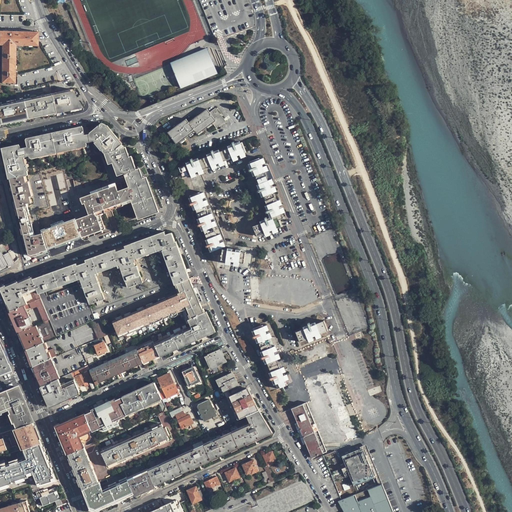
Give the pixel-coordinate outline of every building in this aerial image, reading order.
[(75,30),(62,0),(54,0),(68,33),(75,30)] [(39,31),(32,31),(32,33),(3,32),(3,31),(0,30),(0,41),(5,42),(5,75),(3,75),(3,81),(14,81),(14,77),(16,77),(16,67),(14,67),(14,60),(16,60),(17,49),(15,49),(15,42),(22,42),(22,44),(29,44),(29,43),(33,43),(33,44),(38,44),(39,31)] [(182,87),(218,72),(208,47),(171,62),(182,87)] [(34,93),(37,93),(36,87),(22,90),(23,94),(25,102),(27,108),(35,106),(34,99),(35,98),(34,93)] [(58,108),(59,110),(78,106),(76,95),(75,95),(74,92),(73,93),(72,89),(52,93),(55,109),(58,108)] [(21,94),(23,94),(22,90),(8,93),(9,97),(12,96),(14,108),(24,106),(21,94)] [(0,105),(8,104),(10,103),(9,97),(8,93),(0,94),(0,105)] [(214,122),(215,124),(222,119),(219,115),(220,114),(216,108),(210,112),(208,108),(189,122),(187,118),(168,132),(176,143),(195,130),(198,133),(214,122)] [(221,114),(220,114),(219,115),(222,119),(215,124),(217,127),(226,121),(221,114)] [(4,150),(10,178),(25,175),(28,174),(24,156),(30,155),(31,157),(87,145),(86,142),(95,140),(105,152),(107,152),(124,147),(107,126),(105,127),(102,123),(90,132),(91,134),(89,134),(88,127),(84,128),(83,126),(27,138),(28,147),(21,148),(20,146),(16,147),(16,146),(8,148),(8,149),(4,150)] [(201,193),(205,191),(208,190),(200,170),(246,151),(242,142),(179,167),(183,177),(188,175),(196,193),(190,196),(214,255),(218,254),(222,254),(222,259),(245,262),(246,251),(222,248),(221,247),(222,247),(201,193)] [(127,182),(133,199),(140,216),(157,210),(146,180),(144,178),(142,178),(139,169),(135,170),(130,156),(128,157),(124,147),(107,152),(111,163),(113,163),(118,176),(124,174),(127,182)] [(279,219),(284,217),(260,157),(250,161),(273,218),(253,226),(257,235),(282,225),(279,219)] [(27,182),(25,175),(10,178),(29,251),(34,254),(37,253),(37,252),(41,252),(41,251),(48,249),(44,236),(43,232),(35,234),(27,203),(31,202),(30,196),(32,195),(29,181),(27,182)] [(90,214),(77,219),(83,237),(103,230),(97,212),(133,199),(127,182),(121,185),(120,183),(116,185),(92,194),(84,196),(90,214)] [(132,202),(138,217),(140,216),(133,199),(97,212),(103,230),(106,228),(101,214),(123,206),(123,205),(132,202)] [(63,222),(50,226),(53,238),(67,234),(63,222)] [(163,250),(173,277),(188,271),(177,241),(175,241),(172,233),(171,232),(166,234),(165,231),(33,279),(39,293),(81,278),(90,303),(105,298),(96,273),(120,264),(128,286),(143,281),(137,265),(135,265),(134,261),(136,261),(135,259),(164,248),(164,250),(163,250)] [(0,268),(9,264),(10,266),(14,264),(8,252),(3,255),(0,248),(0,268)] [(188,271),(173,277),(175,284),(190,278),(188,271)] [(19,282),(18,281),(15,282),(6,286),(6,285),(5,285),(1,287),(11,311),(41,298),(39,293),(33,279),(32,277),(31,277),(19,282)] [(192,281),(191,277),(190,278),(175,284),(178,290),(193,283),(192,281)] [(255,283),(235,281),(234,291),(251,294),(251,298),(293,305),(294,303),(296,304),(297,305),(315,297),(311,288),(296,294),(255,289),(255,283)] [(187,312),(202,306),(201,302),(194,287),(193,283),(178,290),(179,292),(120,319),(122,322),(117,325),(121,335),(125,333),(126,335),(130,334),(131,333),(135,331),(136,331),(140,329),(139,327),(146,324),(147,326),(151,324),(152,323),(156,321),(157,321),(161,320),(160,318),(167,314),(168,316),(172,315),(173,314),(177,312),(179,312),(182,310),(181,308),(185,306),(186,309),(187,312)] [(196,287),(194,287),(201,302),(202,301),(203,299),(198,288),(196,287)] [(38,305),(45,321),(50,319),(41,298),(11,311),(20,332),(22,331),(33,327),(31,323),(32,322),(26,308),(29,307),(30,308),(38,305)] [(187,312),(190,318),(205,312),(206,311),(204,307),(203,308),(202,306),(187,312)] [(208,318),(205,312),(190,318),(189,319),(193,328),(156,345),(160,355),(164,353),(164,352),(172,348),(173,349),(185,344),(184,342),(192,339),(194,340),(197,338),(197,337),(200,335),(201,336),(213,330),(212,327),(213,326),(209,318),(208,318)] [(92,320),(99,338),(107,335),(99,317),(92,320)] [(300,341),(329,330),(324,320),(297,331),(300,341)] [(254,328),(278,388),(285,385),(288,384),(284,375),(264,324),(254,328)] [(27,344),(29,348),(44,341),(37,325),(33,327),(22,331),(23,335),(21,336),(25,345),(27,344)] [(48,350),(44,341),(29,348),(27,349),(33,365),(34,366),(36,364),(51,358),(57,355),(54,348),(48,350)] [(99,354),(108,350),(105,341),(95,345),(99,354)] [(149,360),(160,355),(156,345),(154,341),(138,348),(144,361),(148,359),(149,360)] [(313,345),(315,352),(327,348),(325,341),(313,345)] [(0,373),(11,369),(8,362),(7,363),(0,344),(0,373)] [(138,348),(90,369),(96,384),(144,363),(144,361),(138,348)] [(223,355),(222,354),(220,349),(209,354),(209,356),(207,357),(209,362),(210,362),(213,367),(219,365),(218,363),(226,360),(224,355),(223,355)] [(34,366),(42,386),(60,378),(51,358),(36,364),(34,366)] [(194,366),(183,371),(190,385),(201,381),(194,366)] [(87,369),(86,367),(75,372),(77,375),(76,376),(80,385),(85,383),(85,382),(88,381),(92,379),(87,369)] [(309,370),(307,370),(308,372),(307,372),(308,374),(299,378),(303,387),(324,379),(325,382),(323,383),(323,384),(322,385),(323,385),(323,386),(324,386),(332,405),(330,406),(331,407),(332,407),(333,408),(335,407),(342,424),(339,425),(340,426),(339,427),(339,428),(340,428),(341,429),(342,429),(343,433),(345,432),(349,441),(358,437),(332,374),(324,377),(321,369),(312,373),(311,371),(310,371),(309,370)] [(58,401),(80,391),(72,372),(60,378),(42,386),(50,405),(58,401)] [(239,385),(232,372),(218,379),(224,392),(239,385)] [(168,397),(177,393),(179,392),(170,373),(159,378),(168,397)] [(138,392),(124,398),(125,402),(122,403),(126,412),(137,407),(138,408),(151,402),(151,401),(157,398),(163,412),(168,410),(160,393),(159,390),(156,384),(142,390),(141,388),(137,390),(138,392)] [(258,410),(248,388),(230,395),(241,418),(248,415),(258,410)] [(11,389),(0,393),(0,414),(9,411),(13,421),(29,416),(20,392),(17,394),(15,389),(12,391),(11,389)] [(123,397),(86,414),(92,428),(103,424),(104,428),(106,431),(119,425),(118,422),(117,420),(118,420),(117,417),(127,413),(126,412),(122,403),(125,402),(124,398),(123,397)] [(210,399),(199,404),(199,407),(205,420),(214,416),(214,418),(217,416),(216,415),(217,414),(210,399)] [(312,457),(327,451),(307,402),(292,408),(312,457)] [(252,423),(207,443),(213,457),(218,454),(219,456),(232,450),(231,448),(246,441),(247,443),(260,437),(259,435),(270,431),(266,422),(265,422),(261,414),(260,414),(258,410),(248,415),(252,423)] [(184,423),(186,427),(194,423),(190,413),(187,415),(184,411),(176,414),(181,425),(184,423)] [(120,418),(128,415),(127,413),(117,417),(118,420),(117,420),(118,422),(120,418)] [(86,414),(57,426),(68,453),(69,454),(84,447),(79,438),(80,434),(92,428),(86,414)] [(15,428),(32,423),(29,416),(13,421),(15,428)] [(14,428),(20,443),(26,441),(27,444),(39,439),(33,422),(32,423),(15,428),(14,428)] [(138,436),(138,435),(128,440),(128,441),(122,444),(121,443),(102,451),(104,455),(102,455),(105,463),(107,462),(109,466),(128,458),(128,457),(134,454),(134,455),(144,451),(144,449),(150,446),(151,448),(169,439),(168,435),(170,434),(166,426),(164,427),(162,424),(144,432),(145,434),(138,436)] [(21,446),(23,449),(41,443),(39,439),(27,444),(21,446)] [(207,443),(204,445),(210,458),(213,457),(207,443)] [(150,460),(148,466),(149,469),(155,482),(162,479),(163,481),(176,475),(175,473),(191,467),(191,468),(204,462),(203,461),(210,458),(204,445),(161,464),(157,457),(150,460)] [(37,457),(34,447),(20,452),(23,462),(37,457)] [(99,481),(85,447),(84,447),(69,454),(83,488),(94,484),(96,483),(99,481)] [(336,451),(324,455),(342,499),(356,494),(359,492),(356,483),(373,476),(363,449),(339,459),(336,451)] [(264,455),(268,465),(269,465),(277,461),(273,451),(264,455)] [(16,459),(14,452),(9,454),(10,456),(4,458),(5,462),(0,463),(4,476),(5,476),(9,475),(10,476),(15,474),(13,468),(15,467),(13,461),(16,459)] [(251,471),(258,468),(256,464),(257,463),(255,459),(244,464),(247,473),(251,472),(251,471)] [(268,465),(264,466),(266,470),(269,477),(271,482),(276,480),(269,465),(268,465)] [(241,476),(238,470),(236,468),(226,472),(230,481),(241,476)] [(149,469),(129,478),(135,493),(156,484),(155,482),(149,469)] [(208,489),(209,489),(212,487),(221,483),(218,476),(205,482),(208,489)] [(119,491),(129,487),(127,482),(125,482),(124,480),(122,481),(122,479),(121,478),(120,477),(119,478),(110,482),(112,487),(115,492),(119,491)] [(96,483),(94,484),(96,490),(93,491),(95,498),(94,498),(96,504),(100,502),(101,503),(106,501),(105,500),(109,498),(107,493),(106,494),(103,484),(106,483),(105,479),(99,481),(96,483)] [(278,485),(280,489),(281,494),(282,494),(293,490),(288,480),(278,485)] [(299,485),(298,484),(295,486),(298,493),(295,494),(301,506),(315,500),(305,482),(299,485)] [(363,511),(394,511),(383,483),(359,492),(356,494),(363,511)] [(197,486),(188,490),(194,503),(205,498),(201,489),(199,490),(197,486)] [(45,491),(44,489),(37,493),(42,506),(56,501),(51,489),(45,491)] [(167,499),(169,503),(172,509),(178,506),(185,503),(181,493),(167,499)] [(0,511),(30,511),(27,501),(17,504),(12,505),(0,509),(0,511)] [(179,508),(178,506),(172,509),(169,503),(167,504),(171,511),(179,508)]
